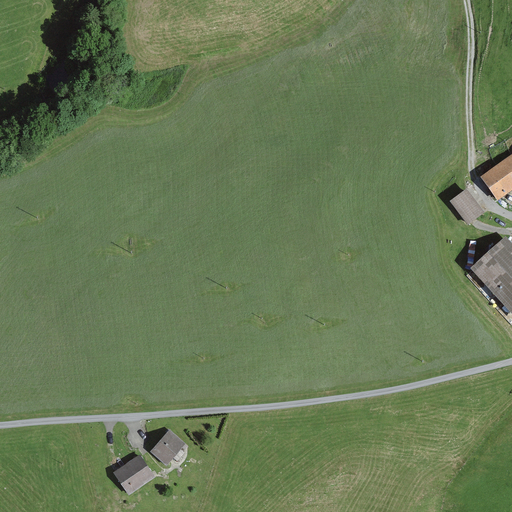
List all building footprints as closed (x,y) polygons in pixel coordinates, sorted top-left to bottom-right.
[(511,160),(489,179),(509,204),(511,200),(511,160)] [(475,192),(455,206),(474,229),(492,216),(475,192)] [(511,247),(506,242),(473,273),(511,313),(511,247)] [(170,431),(152,456),(170,471),(188,444),(170,431)] [(145,455),(120,473),(136,495),(159,478),(145,455)]
